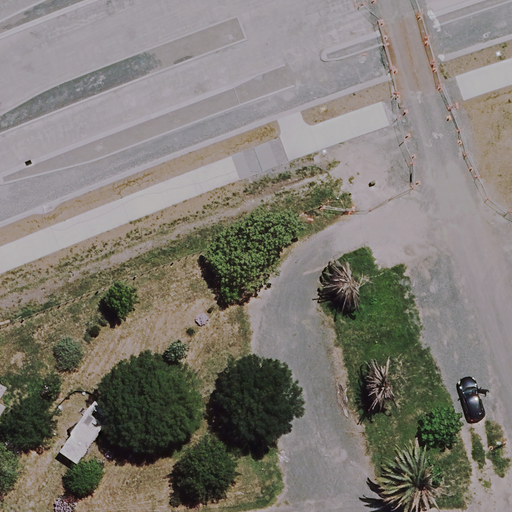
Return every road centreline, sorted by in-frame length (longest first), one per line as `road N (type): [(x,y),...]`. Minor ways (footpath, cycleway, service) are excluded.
road 1 (unclassified): [(511,364),(396,0)]
road 2 (primary): [(287,0),(176,35),(0,124)]
